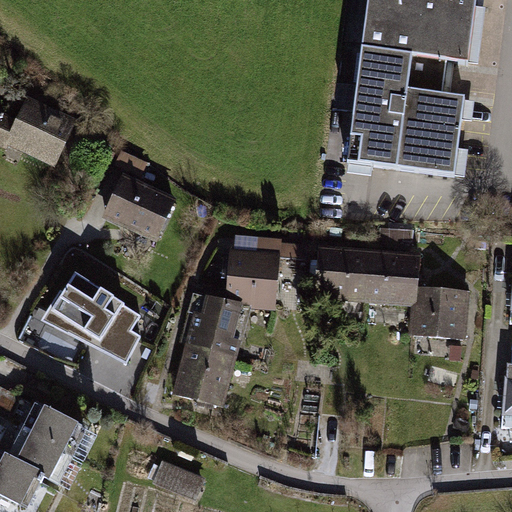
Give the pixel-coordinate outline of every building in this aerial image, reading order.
[(484,0),(379,0),(373,50),(421,56),(456,61),(477,63),(484,0)] [(421,56),(373,50),(359,163),(407,169),(417,89),(421,56)] [(456,61),(421,56),(417,89),(452,95),(456,61)] [(452,95),(417,89),(407,169),(465,176),(474,98),(452,95)] [(0,117),(0,148),(10,153),(13,147),(63,171),(85,127),(32,101),(20,127),(0,117)] [(127,174),(104,221),(160,249),(183,202),(127,174)] [(235,254),(232,304),(251,306),(282,308),(286,261),(309,263),(310,248),(258,245),(257,255),(235,254)] [(319,249),(314,306),(366,310),(371,253),(319,249)] [(371,253),(367,310),(420,315),(421,291),(423,257),(371,253)] [(61,292),(42,321),(127,365),(142,337),(131,331),(140,316),(77,274),(65,294),(61,292)] [(474,295),(421,291),(420,315),(418,343),(471,345),(474,295)] [(240,357),(251,306),(232,304),(203,298),(191,343),(240,357)] [(240,357),(191,343),(177,400),(226,414),(240,357)] [(39,406),(24,432),(76,460),(91,432),(39,406)] [(24,433),(11,457),(49,477),(64,485),(77,460),(24,433)] [(49,477),(11,457),(0,451),(0,491),(33,509),(49,477)] [(153,486),(195,506),(207,481),(165,461),(153,486)]
